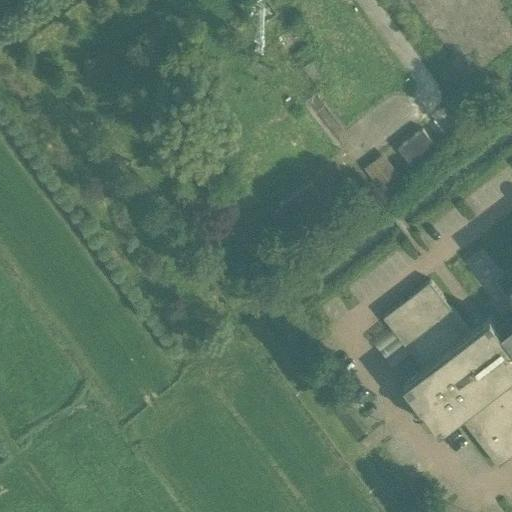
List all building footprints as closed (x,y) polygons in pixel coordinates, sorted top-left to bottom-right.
[(511,0),(455,0),(491,46),(511,31),(511,0)] [(439,147),(424,127),(400,146),(415,166),(439,147)] [(365,165),(385,191),(404,177),(384,151),(365,165)] [(312,179),(278,203),(278,204),(289,220),(323,196),(312,179)] [(431,278),(400,302),(384,314),(424,365),(404,380),(441,428),(461,412),(501,463),(511,454),(511,381),(507,376),(511,372),(511,287),(511,288),(511,318),(501,327),(490,314),(471,329),(431,278)]
